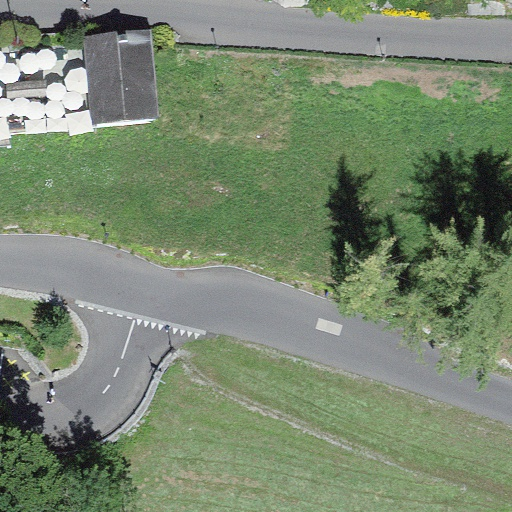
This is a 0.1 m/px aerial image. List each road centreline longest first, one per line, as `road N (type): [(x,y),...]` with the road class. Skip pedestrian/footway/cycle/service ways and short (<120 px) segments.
road 1 (tertiary): [(511,31),(290,9),(0,8)]
road 2 (unclassified): [(0,422),(51,420),(110,386),(145,288)]
